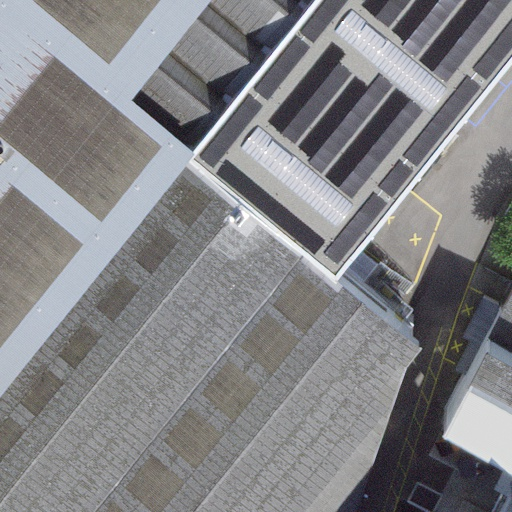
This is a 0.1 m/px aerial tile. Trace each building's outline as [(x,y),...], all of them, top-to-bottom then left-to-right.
[(0,145),(0,511),(361,511),(422,317),(354,267),(199,146),(121,88),(190,0),(0,0),(0,35),(20,53),(0,78),(0,131),(7,137),(0,145)] [(0,0),(0,145),(7,137),(0,131),(0,78),(20,53),(0,35),(0,0)] [(190,0),(121,88),(199,146),(314,0),(190,0)] [(511,0),(314,0),(199,146),(354,267),(511,67),(511,0)] [(511,511),(511,334),(462,419),(511,454),(511,494),(506,511),(511,511)]
